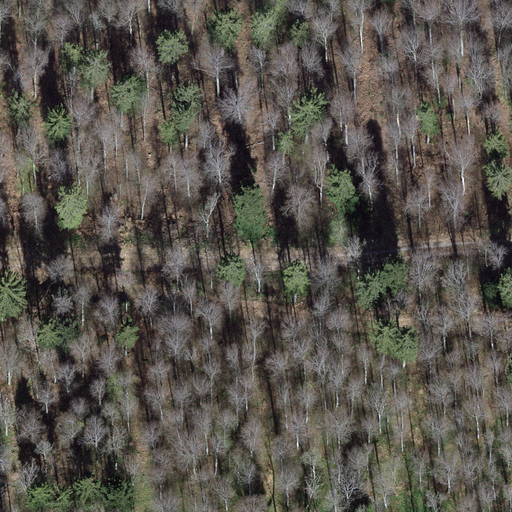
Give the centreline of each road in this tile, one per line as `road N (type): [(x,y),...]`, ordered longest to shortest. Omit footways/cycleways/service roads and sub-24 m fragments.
road 1 (track): [(0,271),(268,310),(428,326),(511,324)]
road 2 (track): [(0,261),(260,261),(511,248)]
